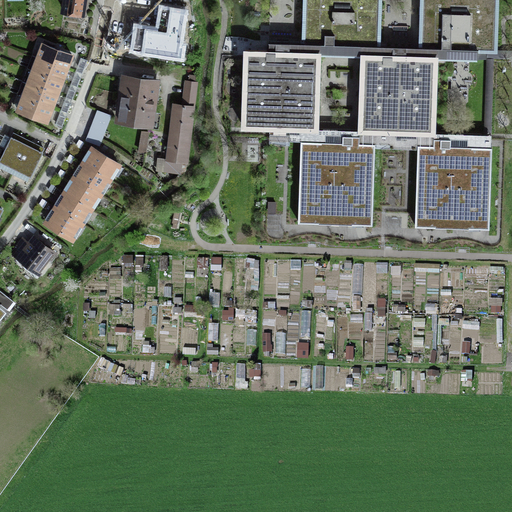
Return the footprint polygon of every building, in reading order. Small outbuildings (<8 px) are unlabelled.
[(84,0),(64,0),(63,10),(82,14),(84,0)] [(269,41),(269,50),(245,50),(243,126),(300,128),(317,128),(319,53),(362,54),(360,129),(434,132),(436,56),(486,58),(486,49),(495,49),(496,0),(422,0),(421,46),(378,45),(379,0),(305,0),(304,42),(269,41)] [(161,4),(157,27),(136,23),(132,48),(181,55),(183,42),(180,41),(185,8),(161,4)] [(37,56),(67,67),(71,54),(42,43),(37,56)] [(33,69),(62,80),(67,67),(37,56),(33,69)] [(28,83),(57,93),(62,80),(33,69),(28,83)] [(155,82),(125,78),(119,120),(156,125),(158,112),(151,111),(155,82)] [(182,174),(193,109),(192,109),(196,83),(186,81),(182,107),(175,106),(164,171),(182,174)] [(23,96),(52,106),(57,93),(28,83),(23,96)] [(52,106),(23,96),(18,110),(47,120),(52,106)] [(99,111),(96,119),(107,123),(110,116),(99,111)] [(96,119),(94,125),(105,129),(107,123),(96,119)] [(94,125),(92,131),(103,135),(105,129),(94,125)] [(92,131),(90,136),(101,140),(103,135),(92,131)] [(321,147),(321,141),(301,140),(298,221),(319,222),(319,215),(352,216),(352,223),(372,224),(375,142),(359,142),(359,135),(343,134),(342,148),(321,147)] [(90,136),(88,140),(99,144),(101,140),(90,136)] [(148,137),(139,136),(137,161),(145,161),(148,137)] [(434,137),(434,144),(418,144),(415,225),(435,226),(436,219),(469,220),(469,227),(489,228),(492,146),(472,146),(471,152),(450,152),(451,138),(434,137)] [(14,168),(26,145),(11,138),(0,161),(14,168)] [(26,145),(14,168),(31,176),(42,153),(26,145)] [(83,162),(109,178),(119,163),(93,147),(83,162)] [(109,178),(83,162),(74,176),(100,192),(109,178)] [(65,191),(91,207),(100,192),(74,176),(65,191)] [(56,206),(82,222),(91,207),(65,191),(56,206)] [(82,222),(56,206),(46,221),(72,238),(82,222)] [(20,255),(40,270),(53,252),(34,237),(20,255)] [(0,290),(0,302),(5,306),(11,299),(0,290)]
